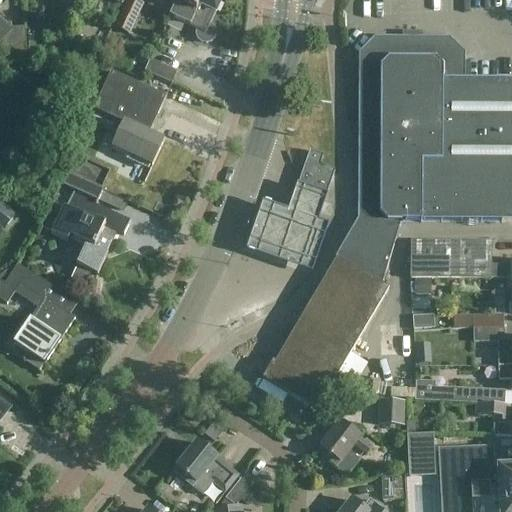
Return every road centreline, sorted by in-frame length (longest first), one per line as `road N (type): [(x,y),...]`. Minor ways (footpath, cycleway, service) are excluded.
road 1 (unclassified): [(153,366),(196,298),(226,226),(269,114),(294,0)]
road 2 (residential): [(295,511),(284,461),(265,439),(153,366)]
road 3 (unclassified): [(45,511),(153,366)]
